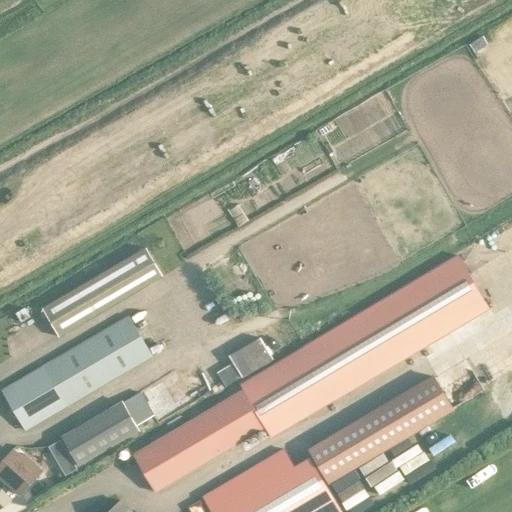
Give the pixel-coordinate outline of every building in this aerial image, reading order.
[(55,334),(159,273),(143,245),(39,306),(55,334)] [(242,387),(245,391),(135,456),(157,494),(267,429),(273,439),(491,303),(463,253),(242,387)] [(149,356),(125,315),(0,387),(0,390),(22,429),(149,356)] [(240,381),(270,363),(256,339),(226,356),(240,381)] [(450,407),(431,375),(306,448),(312,460),(325,480),(450,407)] [(60,435),(59,435),(76,464),(136,430),(132,423),(150,414),(137,391),(119,400),(60,435)] [(18,455),(9,448),(0,458),(0,476),(18,493),(40,469),(21,452),(18,455)] [(288,449),(207,495),(216,511),(346,511),(325,480),(312,460),(302,466),(288,449)] [(68,456),(56,463),(62,473),(74,466),(68,456)] [(132,511),(122,501),(110,511),(132,511)]
